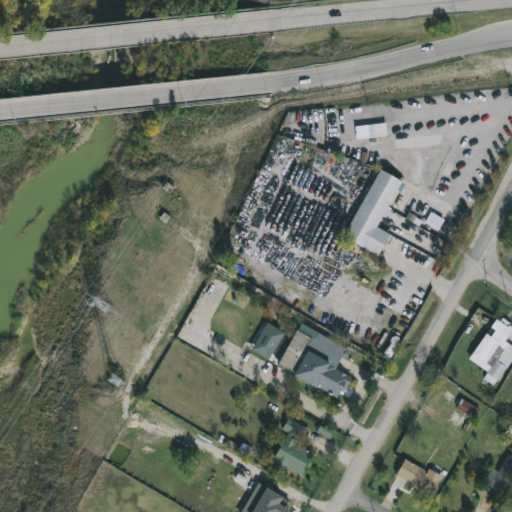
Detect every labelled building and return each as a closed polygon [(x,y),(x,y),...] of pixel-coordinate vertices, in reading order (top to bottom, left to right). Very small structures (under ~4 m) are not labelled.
[(390,234),(378,256),(343,237),(380,169),(402,181),(377,226),(390,234)] [(499,316),(502,318),(503,317),(511,323),(511,325),(511,330),(508,337),(511,339),(511,362),(508,368),(507,367),(494,385),(484,378),(496,359),(492,356),(488,362),(473,353),(487,333),(491,336),(496,329),(492,326),(499,316)] [(301,322),(351,350),(346,359),(342,356),(335,368),(352,377),(344,391),(341,390),(337,397),(324,390),(323,392),(276,365),(301,322)] [(252,349),(270,361),(287,334),(269,323),(252,349)] [(310,430),(304,440),(294,434),(292,437),(298,441),(297,444),(312,453),(306,462),(308,463),(301,475),(288,467),(285,472),(270,463),(278,450),(276,449),(283,436),(285,437),(288,432),(282,429),(289,417),(310,430)] [(511,453),(511,482),(503,498),(481,486),(492,466),(499,470),(509,452),(511,453)] [(425,473),(427,474),(430,468),(443,476),(433,495),(419,487),(418,489),(396,475),(405,458),(427,470),(425,473)]
